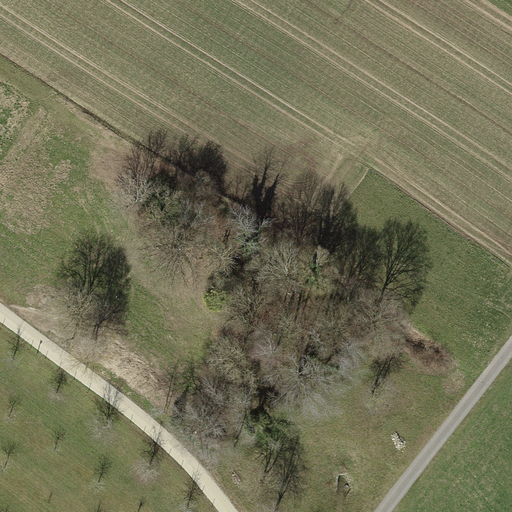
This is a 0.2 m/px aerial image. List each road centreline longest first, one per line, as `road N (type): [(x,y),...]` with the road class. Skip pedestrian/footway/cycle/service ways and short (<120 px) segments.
road 1 (track): [(0,311),(192,467),(228,511)]
road 2 (residential): [(511,346),(384,511)]
